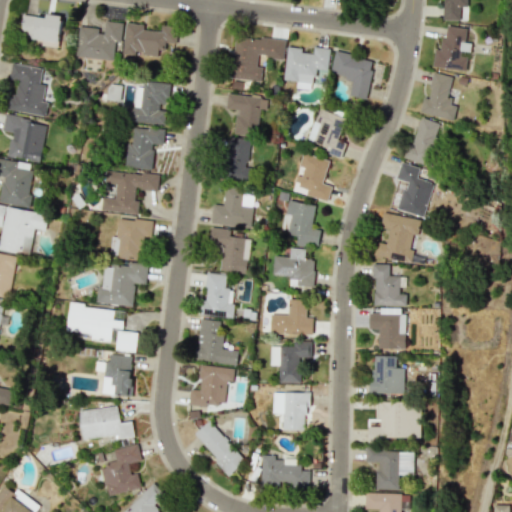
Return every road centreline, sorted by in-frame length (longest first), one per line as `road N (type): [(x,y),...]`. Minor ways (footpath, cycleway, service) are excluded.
road 1 (residential): [(213,0),(164,410),(192,478),(243,511)]
road 2 (residential): [(415,0),(408,65),(360,206),(347,274),(340,511)]
road 3 (residential): [(165,0),(413,31)]
